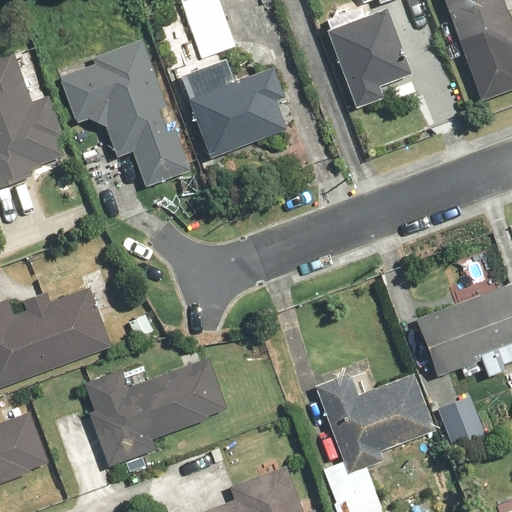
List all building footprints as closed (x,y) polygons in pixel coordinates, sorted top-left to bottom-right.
[(511,44),(511,26),(502,0),(441,0),(479,102),(511,89),(511,46),(511,45),(511,44)] [(378,87),(411,74),(386,10),(365,18),(361,7),(322,22),(356,110),(383,100),(378,87)] [(173,126),(164,128),(158,110),(166,107),(142,38),(53,69),(74,129),(100,120),(113,158),(131,151),(145,190),(190,174),(173,126)] [(0,188),(30,177),(28,172),(63,158),(55,137),(61,135),(45,94),(36,98),(17,49),(0,56),(0,188)] [(223,54),(175,72),(208,160),(286,130),(274,101),(281,99),(269,68),(234,82),(223,54)] [(499,284),(483,248),(455,261),(464,282),(451,288),(457,303),(411,323),(436,378),(478,359),(486,378),(502,370),(506,379),(511,376),(511,292),(507,281),(499,284)] [(108,293),(99,269),(79,277),(85,290),(55,302),(50,289),(23,299),(27,309),(13,314),(7,297),(0,299),(0,388),(109,346),(91,299),(108,293)] [(87,415),(109,469),(155,450),(150,439),(228,408),(207,357),(149,381),(141,361),(85,383),(96,411),(87,415)] [(347,475),(365,468),(384,461),(381,453),(434,433),(413,373),(364,390),(357,371),(315,386),(347,475)] [(439,378),(421,386),(432,411),(435,410),(453,450),(487,435),(469,395),(457,400),(449,384),(443,387),(439,378)] [(0,486),(52,469),(32,411),(22,414),(18,403),(1,409),(5,420),(0,421),(0,486)] [(339,462),(320,469),(336,511),(380,511),(365,468),(347,475),(344,476),(339,462)] [(302,511),(283,464),(230,486),(235,497),(196,511),(302,511)] [(511,511),(511,502),(491,511),(511,511)]
